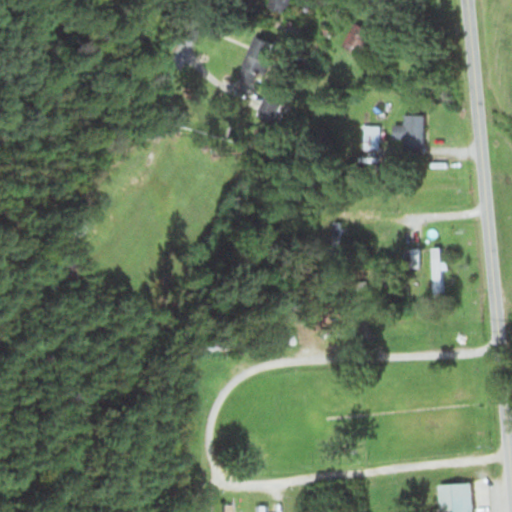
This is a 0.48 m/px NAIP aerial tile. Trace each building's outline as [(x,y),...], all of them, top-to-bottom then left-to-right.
[(281,14),(287,0),(267,0),(265,7),(281,14)] [(353,55),(369,35),(354,24),(339,44),(353,55)] [(273,45),(252,36),(234,79),(255,88),(273,45)] [(401,125),(391,125),(391,140),(402,140),(401,153),(421,154),(422,115),(402,115),(401,125)] [(378,125),(361,125),(361,151),(378,151),(378,125)] [(330,222),(330,253),(338,253),(338,222),(330,222)] [(429,247),(430,297),(443,297),(442,263),(439,263),(438,247),(429,247)] [(419,332),(419,323),(387,324),(388,334),(419,332)] [(322,329),(322,339),(351,339),(351,329),(322,329)] [(291,337),(262,337),(262,346),(291,346),(291,337)] [(191,354),(218,352),(218,339),(190,341),(191,354)] [(190,414),(190,366),(178,366),(178,414),(190,414)] [(436,483),(436,511),(470,511),(470,483),(436,483)]
